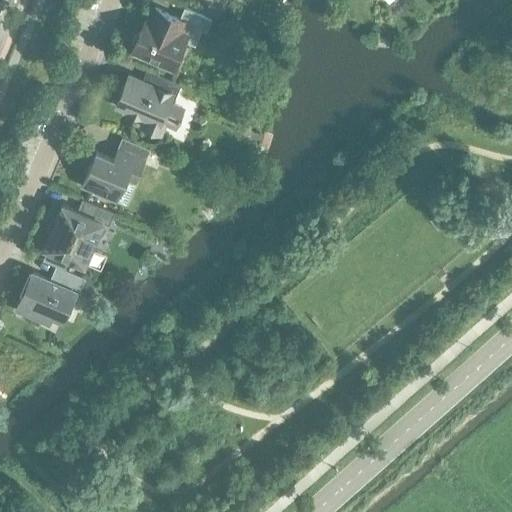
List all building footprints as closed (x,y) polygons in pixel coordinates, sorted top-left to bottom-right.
[(206,29),(211,17),(184,6),(180,17),(155,6),(150,17),(147,16),(133,49),(173,66),(185,39),(195,43),(202,28),(206,29)] [(176,95),(181,83),(155,71),(150,83),(129,73),(116,103),(146,115),(142,125),(160,133),(165,121),(175,125),(183,107),(168,101),(172,93),(176,95)] [(81,183),(126,202),(135,180),(149,147),(122,135),(113,158),(96,150),(81,183)] [(109,224),(115,211),(82,197),(77,209),(62,202),(44,245),(84,263),(102,221),(109,224)] [(17,308),(48,321),(51,313),(62,318),(74,289),(79,291),(86,277),(60,265),(54,280),(33,271),(17,308)]
